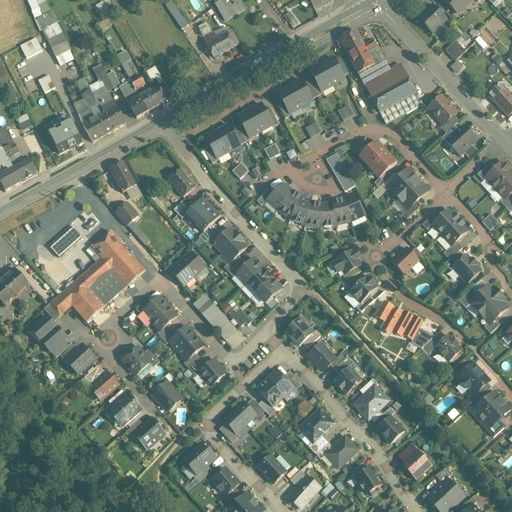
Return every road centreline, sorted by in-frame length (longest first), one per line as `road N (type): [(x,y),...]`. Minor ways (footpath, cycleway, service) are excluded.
road 1 (residential): [(157,412),(95,338),(162,280),(235,362),(267,328)]
road 2 (residential): [(267,328),(303,288),(163,122)]
road 3 (secondary): [(163,122),(375,4)]
road 4 (residential): [(281,511),(200,421),(281,347)]
road 5 (residential): [(447,192),(374,261),(407,301),(449,323)]
road 6 (residential): [(504,140),(375,4)]
road 7 (secondary): [(0,214),(163,122)]
road 8 (residential): [(401,488),(281,347)]
road 9 (residential): [(302,159),(375,129),(397,140),(447,192)]
road 10 (residential): [(447,192),(486,234),(491,266),(511,295)]
